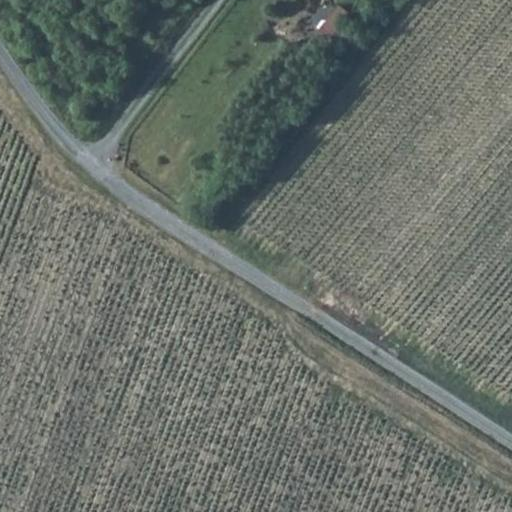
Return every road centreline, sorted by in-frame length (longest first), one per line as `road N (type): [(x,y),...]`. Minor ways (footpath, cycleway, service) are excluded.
road 1 (unclassified): [(0,56),(71,147),(159,219),(511,440)]
road 2 (track): [(215,0),(96,167)]
